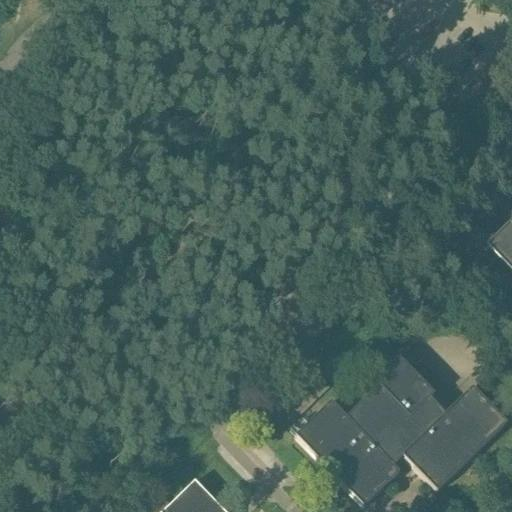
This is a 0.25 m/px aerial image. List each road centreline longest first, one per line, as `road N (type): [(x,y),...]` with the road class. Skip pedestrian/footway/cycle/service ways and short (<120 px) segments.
road 1 (residential): [(295,511),(219,433),(219,421),(511,134)]
road 2 (residential): [(0,94),(24,52),(85,0)]
